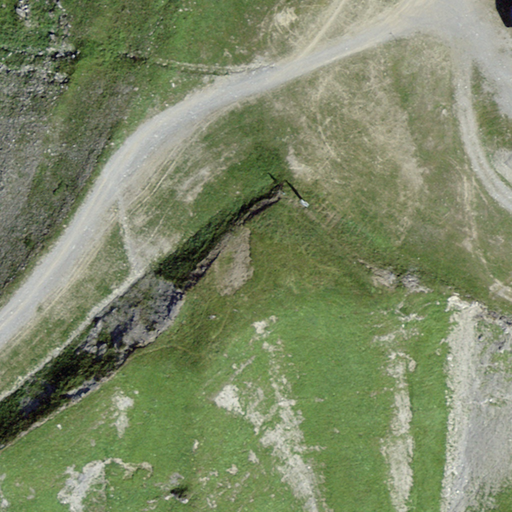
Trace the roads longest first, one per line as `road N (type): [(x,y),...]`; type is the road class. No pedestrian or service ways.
road 1 (track): [(386,0),(300,31),(223,86),(0,371)]
road 2 (track): [(425,0),(421,147),(454,195),(511,233)]
